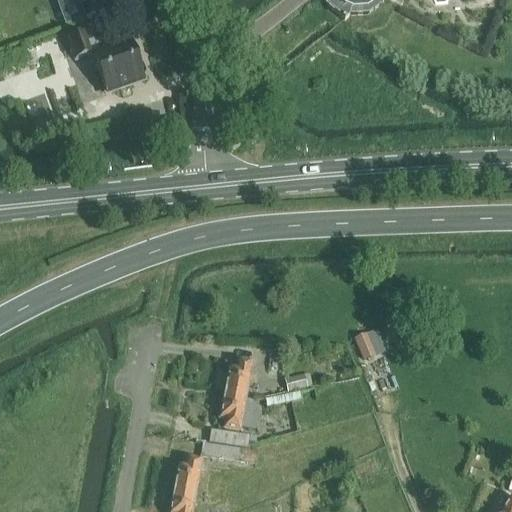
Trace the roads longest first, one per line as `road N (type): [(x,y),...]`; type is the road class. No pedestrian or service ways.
road 1 (primary): [(511,167),(205,187)]
road 2 (primary): [(205,187),(0,209)]
road 3 (unclassified): [(123,511),(156,331)]
